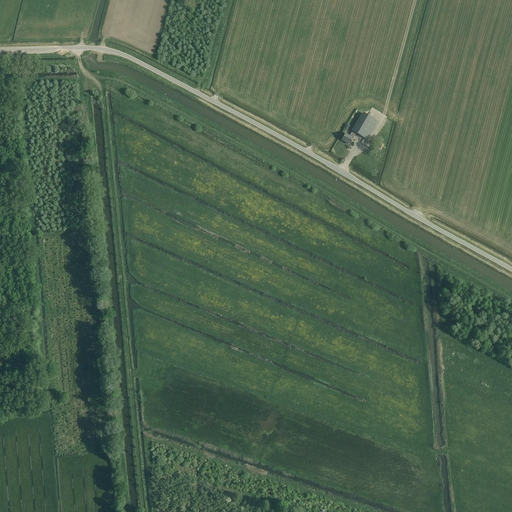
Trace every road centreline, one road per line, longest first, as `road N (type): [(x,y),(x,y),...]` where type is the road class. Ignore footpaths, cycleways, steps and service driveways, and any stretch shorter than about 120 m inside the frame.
road 1 (unclassified): [(511,269),(126,55),(0,50)]
road 2 (track): [(142,511),(102,95),(78,56)]
